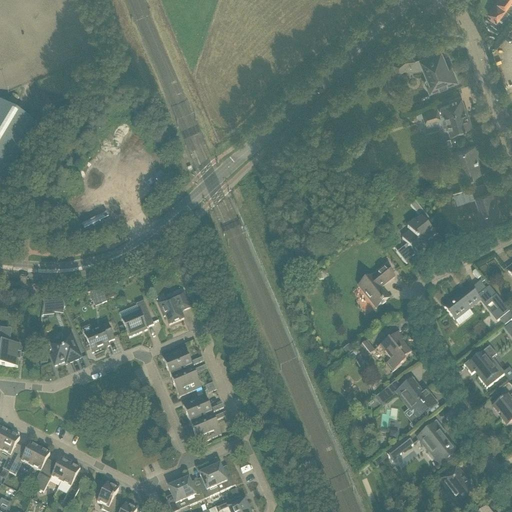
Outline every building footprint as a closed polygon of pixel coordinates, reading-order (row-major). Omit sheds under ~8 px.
[(491,16),(489,19),(495,23),(510,3),(511,4),(511,0),(498,0),(496,2),(487,13),(491,16)] [(428,89),(429,90),(429,91),(456,80),(451,66),(448,68),(440,50),(420,58),(428,77),(424,79),(423,80),(423,82),(423,83),(423,84),(423,85),(424,86),(424,87),(425,88),(426,88),(427,89),(428,89)] [(398,72),(410,62),(402,53),(390,62),(398,72)] [(451,135),(455,134),(465,131),(464,128),(465,128),(471,126),(466,108),(465,108),(461,96),(449,100),(450,104),(440,107),(441,109),(438,110),(437,107),(421,112),(424,123),(440,118),(439,115),(443,114),(444,114),(451,135)] [(0,189),(38,125),(0,102),(0,189)] [(483,172),(476,152),(479,151),(477,144),(457,150),(465,177),(483,172)] [(376,160),(372,145),(362,148),(366,163),(376,160)] [(474,185),(465,188),(453,192),(457,204),(474,199),(479,212),(475,213),(478,223),(501,216),(496,201),(499,200),(495,189),(476,195),(473,186),(475,186),(474,185)] [(423,212),(415,203),(410,207),(418,216),(423,212)] [(410,233),(402,239),(407,246),(397,253),(397,252),(396,253),(406,266),(407,265),(406,264),(417,255),(420,258),(429,250),(424,244),(428,241),(428,242),(435,236),(422,220),(416,225),(415,224),(407,230),(410,233)] [(386,268),(378,274),(373,278),(372,277),(359,287),(376,310),(389,300),(380,289),(394,278),(386,268)] [(469,289),(444,309),(454,321),(469,310),(479,301),(475,296),(469,289)] [(107,304),(102,291),(94,293),(100,307),(107,304)] [(158,305),(160,310),(164,319),(166,318),(169,326),(184,320),(180,311),(183,310),(183,312),(190,309),(184,294),(158,305)] [(64,306),(62,301),(44,303),(42,318),(54,316),(54,314),(63,315),(64,306)] [(121,321),(125,330),(129,339),(147,331),(146,329),(154,326),(144,302),(136,306),(139,313),(121,321)] [(511,320),(511,316),(504,307),(495,314),(504,326),(511,320)] [(115,341),(108,326),(84,336),(92,355),(109,347),(108,344),(115,341)] [(20,347),(10,345),(11,332),(0,330),(0,366),(18,368),(19,361),(20,361),(21,354),(19,354),(20,347)] [(397,370),(398,369),(406,362),(404,360),(411,354),(414,358),(402,342),(403,340),(398,333),(380,348),(397,370)] [(81,359),(77,350),(71,336),(49,345),(54,357),(51,358),(55,367),(69,361),(70,364),(81,359)] [(358,350),(366,360),(375,353),(367,343),(358,350)] [(478,379),(486,390),(504,376),(492,360),(496,357),(489,348),(474,360),(473,359),(464,367),(471,376),(475,374),(479,379),(478,379)] [(179,399),(201,389),(194,372),(187,374),(185,370),(192,367),(184,350),(162,359),(179,399)] [(192,367),(204,362),(202,359),(191,363),(192,367)] [(196,375),(207,370),(205,367),(194,371),(196,375)] [(437,406),(425,391),(421,394),(412,382),(414,380),(400,391),(410,404),(405,408),(408,412),(403,415),(411,426),(423,416),(437,406)] [(375,400),(382,409),(395,399),(387,390),(375,400)] [(182,406),(199,446),(221,436),(214,419),(207,421),(205,417),(212,414),(204,397),(182,406)] [(511,402),(507,397),(501,403),(493,409),(499,416),(499,415),(501,418),(500,419),(507,427),(511,423),(511,402)] [(212,414),(224,409),(222,406),(211,410),(212,414)] [(216,422),(227,417),(225,414),(214,418),(216,422)] [(413,432),(427,421),(423,416),(411,426),(410,427),(413,432)] [(0,452),(1,453),(10,435),(0,430),(0,429),(0,452)] [(427,432),(418,439),(440,467),(448,461),(449,460),(457,454),(452,447),(450,448),(439,434),(441,433),(440,432),(436,435),(431,429),(427,432)] [(20,440),(10,435),(1,453),(10,457),(3,470),(9,473),(17,458),(12,455),(20,440)] [(406,438),(395,447),(397,450),(396,451),(400,456),(413,446),(406,438)] [(22,461),(17,458),(9,473),(15,477),(22,464),(31,468),(40,450),(30,445),(22,461)] [(50,456),(40,450),(31,468),(41,473),(45,464),(50,456)] [(385,454),(371,465),(374,469),(388,458),(385,454)] [(51,479),(61,484),(70,466),(60,461),(56,470),(51,479)] [(80,471),(70,466),(61,484),(71,489),(80,471)] [(220,466),(209,471),(220,494),(235,487),(230,476),(225,478),(220,466)] [(448,476),(440,483),(459,508),(477,494),(472,487),(472,486),(471,485),(469,486),(456,470),(448,476)] [(220,494),(209,471),(199,475),(204,487),(199,489),(204,501),(210,498),(220,494)] [(33,488),(38,491),(45,478),(40,475),(33,488)] [(50,481),(45,478),(38,491),(44,494),(50,481)] [(204,501),(199,489),(194,491),(189,480),(178,485),(186,501),(188,507),(198,503),(204,501)] [(103,511),(115,511),(119,504),(113,501),(118,491),(107,485),(97,504),(103,507),(101,511),(103,511)] [(175,506),(185,502),(186,501),(178,485),(168,489),(175,506)] [(63,504),(70,508),(77,494),(70,491),(63,504)] [(223,511),(228,510),(229,511),(249,511),(245,502),(233,507),(230,502),(216,508),(217,511),(223,511)]
